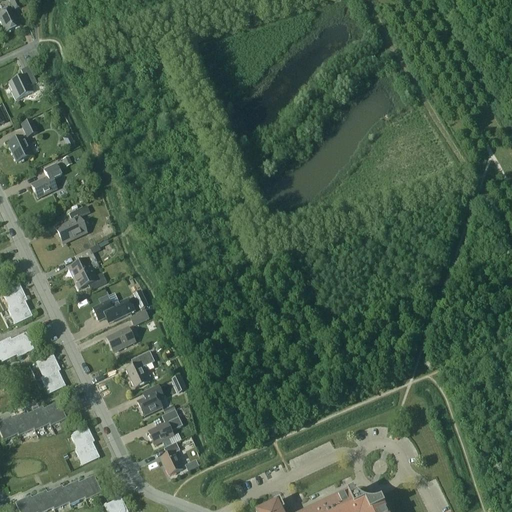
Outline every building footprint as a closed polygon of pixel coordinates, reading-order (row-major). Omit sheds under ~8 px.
[(7,0),(13,12),(20,9),(16,0),(7,0)] [(18,27),(10,10),(0,14),(0,22),(6,33),(18,27)] [(36,84),(28,68),(20,72),(22,77),(7,84),(11,93),(10,93),(14,102),(32,93),(29,87),(36,84)] [(20,127),(27,140),(38,135),(31,121),(20,127)] [(75,149),(69,136),(62,140),(68,152),(75,149)] [(30,157),(21,138),(6,145),(15,164),(30,157)] [(62,161),(66,169),(72,166),(68,158),(62,161)] [(60,177),(55,165),(42,171),(46,179),(30,186),(36,200),(56,191),(51,181),(60,177)] [(88,214),(85,207),(67,216),(70,223),(54,230),(62,245),(85,234),(78,219),(88,214)] [(71,281),(89,272),(97,269),(93,262),(89,252),(73,260),(76,265),(66,270),(71,281)] [(89,272),(71,281),(76,292),(86,287),(88,292),(104,285),(100,275),(93,279),(89,272)] [(9,310),(23,303),(26,302),(18,287),(4,294),(3,293),(1,294),(8,308),(9,310)] [(133,296),(140,311),(148,307),(141,292),(133,296)] [(113,307),(110,301),(92,310),(98,324),(106,320),(108,326),(135,313),(129,299),(113,307)] [(9,310),(8,308),(6,309),(14,326),(30,318),(23,303),(9,310)] [(130,320),(134,328),(149,321),(145,312),(130,320)] [(137,342),(130,327),(105,339),(113,353),(137,342)] [(17,356),(15,357),(16,359),(32,352),(24,335),(10,341),(17,356)] [(17,356),(10,341),(9,339),(0,343),(0,360),(1,361),(0,361),(0,363),(0,364),(15,357),(17,356)] [(154,346),(158,353),(165,350),(161,343),(154,346)] [(133,366),(125,370),(134,389),(148,382),(141,368),(154,362),(149,352),(130,361),(133,366)] [(42,380),(57,373),(59,372),(52,357),(38,363),(37,362),(34,364),(42,379),(42,380)] [(42,380),(42,379),(40,380),(47,395),(64,387),(57,373),(42,380)] [(172,381),(178,395),(187,391),(180,377),(172,381)] [(144,400),(137,404),(144,418),(162,409),(157,400),(163,397),(157,386),(141,394),(144,400)] [(49,424),(48,425),(50,428),(66,420),(57,403),(42,410),(49,424)] [(165,415),(174,411),(172,407),(163,412),(165,415)] [(184,407),(178,410),(182,418),(188,415),(184,407)] [(49,424),(42,410),(41,408),(26,415),(33,430),(34,432),(48,425),(49,424)] [(178,419),(174,411),(161,418),(165,425),(148,433),(155,446),(162,443),(169,439),(174,437),(172,433),(183,428),(179,419),(178,419)] [(33,430),(26,415),(25,413),(11,420),(18,434),(17,435),(18,437),(33,430)] [(18,434),(11,420),(10,417),(0,421),(0,434),(2,439),(1,439),(2,442),(17,435),(18,434)] [(76,450),(92,443),(94,442),(87,427),(72,434),(71,433),(69,434),(76,449),(76,450)] [(169,439),(162,443),(165,449),(172,445),(169,440),(169,439)] [(76,450),(76,449),(73,450),(81,467),(99,458),(92,443),(76,450)] [(161,460),(169,478),(183,471),(175,455),(180,453),(176,445),(164,451),(167,457),(161,460)] [(85,498),(83,499),(84,501),(100,493),(93,476),(78,484),(85,498)] [(85,498),(78,484),(77,482),(62,489),(69,503),(67,504),(69,506),(83,499),(85,498)] [(69,503),(62,489),(61,487),(46,494),(53,508),(52,509),(53,511),(67,504),(69,503)] [(53,508),(46,494),(45,492),(30,500),(36,511),(45,511),(52,509),(53,508)] [(386,511),(386,509),(383,502),(379,504),(374,504),(374,505),(372,505),(369,504),(371,498),(366,496),(364,503),(362,501),(360,499),(357,496),(355,492),(348,496),(315,511),(386,511)] [(36,511),(30,500),(29,497),(14,504),(18,511),(36,511)] [(125,511),(119,498),(106,505),(104,505),(102,506),(104,511),(125,511)] [(282,511),(285,510),(280,501),(274,503),(275,505),(259,511),(282,511)]
